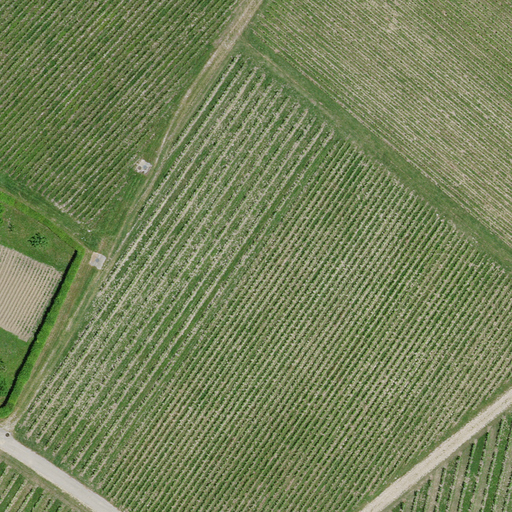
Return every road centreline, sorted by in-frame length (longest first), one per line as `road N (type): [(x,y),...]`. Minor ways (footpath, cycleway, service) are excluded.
road 1 (track): [(255,0),(148,170),(5,441)]
road 2 (track): [(369,511),(511,395)]
road 3 (track): [(0,437),(108,511)]
road 4 (track): [(0,183),(106,250)]
